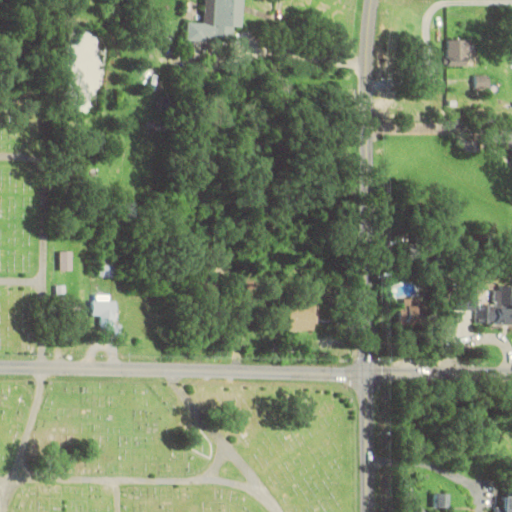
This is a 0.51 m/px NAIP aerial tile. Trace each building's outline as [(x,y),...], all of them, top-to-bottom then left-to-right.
[(241,26),(241,0),(203,0),(203,22),(186,21),(185,41),(231,42),(231,26),(241,26)] [(477,66),(477,48),(467,48),(467,39),(446,39),(446,66),(477,66)] [(474,89),(488,89),(488,73),(474,73),(474,89)] [(511,123),(493,124),(494,145),(511,144),(511,164),(511,163),(511,123)] [(425,260),(425,244),(400,244),(400,260),(425,260)] [(60,251),(60,270),(71,270),(71,251),(60,251)] [(114,276),(114,266),(98,266),(98,276),(114,276)] [(511,324),(511,285),(494,286),(494,305),(483,305),(483,325),(511,324)] [(474,290),(455,290),(455,311),(474,311),(474,290)] [(420,299),(398,299),(398,325),(420,325),(420,299)] [(115,300),(92,300),(92,318),(101,318),(101,330),(115,330),(115,300)] [(316,306),(284,306),(284,330),(316,330),(316,306)] [(511,511),(511,488),(503,489),(503,510),(494,510),(494,511),(511,511)]
